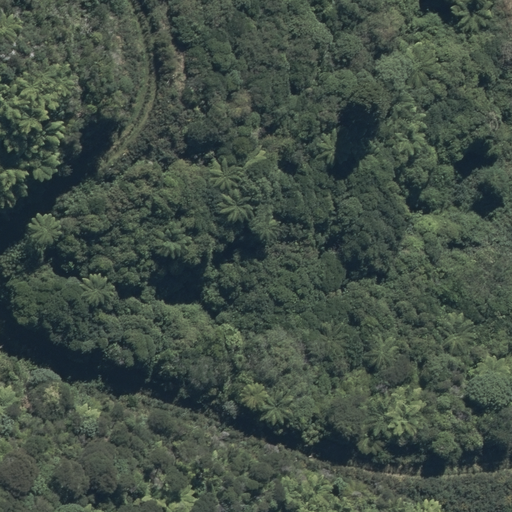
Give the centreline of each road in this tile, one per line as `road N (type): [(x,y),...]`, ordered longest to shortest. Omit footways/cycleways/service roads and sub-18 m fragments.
road 1 (track): [(511,457),(425,465),(330,454),(62,358),(0,317)]
road 2 (track): [(0,219),(85,166),(136,117),(154,62),(135,0)]
